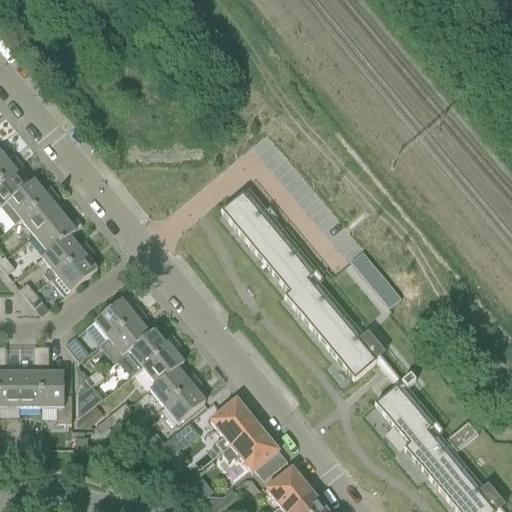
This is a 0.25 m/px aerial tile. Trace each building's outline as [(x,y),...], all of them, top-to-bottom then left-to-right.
[(0,157),(0,183),(19,167),(15,161),(8,167),(0,157)] [(19,167),(0,183),(0,212),(6,207),(26,190),(17,179),(24,173),(19,167)] [(32,184),(26,190),(6,207),(0,212),(0,213),(13,229),(20,224),(53,196),(49,190),(41,196),(32,184)] [(53,196),(20,224),(33,240),(60,218),(51,208),(58,202),(53,196)] [(241,199),(220,216),(288,297),(284,301),(353,384),(374,367),(306,286),(311,282),(241,199)] [(60,218),(33,240),(47,257),(68,241),(81,230),(76,223),(69,229),(60,218)] [(47,257),(41,262),(50,273),(43,279),(48,285),(49,284),(55,279),(89,252),(84,246),(77,251),(68,241),(47,257)] [(89,252),(55,279),(49,284),(63,302),(96,275),(86,263),(93,257),(89,252)] [(361,256),(349,267),(388,313),(400,303),(361,256)] [(6,263),(0,267),(0,272),(6,279),(14,273),(6,263)] [(26,304),(34,297),(26,288),(18,294),(26,304)] [(41,306),(34,297),(26,304),(33,313),(41,306)] [(107,343),(141,315),(136,310),(129,315),(120,304),(93,326),(107,343)] [(146,321),(141,315),(107,343),(121,361),(148,338),(139,327),(146,321)] [(154,333),(148,338),(121,361),(129,370),(125,374),(131,381),(141,372),(175,344),(170,338),(163,344),(154,333)] [(74,342),(64,350),(78,367),(88,359),(74,342)] [(141,372),(155,388),(175,372),(176,372),(182,367),(173,356),(180,350),(175,344),(141,372)] [(32,360),(48,360),(47,352),(32,352),(32,360)] [(18,378),(18,412),(40,412),(40,369),(46,369),(46,370),(47,370),(48,360),(32,360),(32,377),(18,378)] [(0,368),(0,412),(18,412),(18,378),(4,378),(4,369),(3,369),(0,368)] [(40,369),(40,412),(56,412),(56,428),(70,428),(70,401),(62,401),(62,378),(47,378),(47,370),(46,370),(46,369),(40,369)] [(175,372),(155,388),(148,394),(163,411),(196,383),(192,377),(185,383),(176,372),(175,372)] [(87,381),(94,389),(103,382),(96,374),(87,381)] [(409,379),(400,387),(401,388),(405,393),(414,386),(409,379)] [(94,389),(87,381),(78,389),(84,397),(94,389)] [(201,389),(196,383),(163,411),(177,428),(204,406),(194,395),(201,389)] [(395,391),(374,409),(408,449),(403,453),(452,511),(488,511),(426,438),(430,434),(395,391)] [(222,458),(256,430),(235,404),(209,425),(222,441),(214,448),(222,458)] [(124,407),(114,415),(121,423),(130,415),(124,407)] [(114,415),(105,422),(110,429),(112,431),(121,423),(114,415)] [(467,426),(445,444),(455,456),(477,438),(467,426)] [(188,427),(163,447),(173,460),(198,439),(188,427)] [(256,430),(222,458),(228,466),(233,462),(235,465),(238,461),(251,477),(254,475),(262,486),(286,466),(256,430)] [(155,454),(163,447),(155,438),(147,444),(155,454)] [(38,442),(28,442),(28,451),(38,451),(38,442)] [(74,442),(74,454),(86,454),(86,442),(74,442)] [(0,443),(0,453),(11,454),(11,444),(0,443)] [(294,511),(312,498),(291,472),(264,494),(279,511),(278,511),(294,511)] [(184,489),(199,507),(207,501),(212,496),(197,479),(184,489)] [(207,501),(199,507),(203,511),(233,511),(241,506),(235,499),(234,498),(231,495),(230,494),(222,501),(207,501)] [(312,498),(294,511),(323,511),(315,502),(312,498)]
